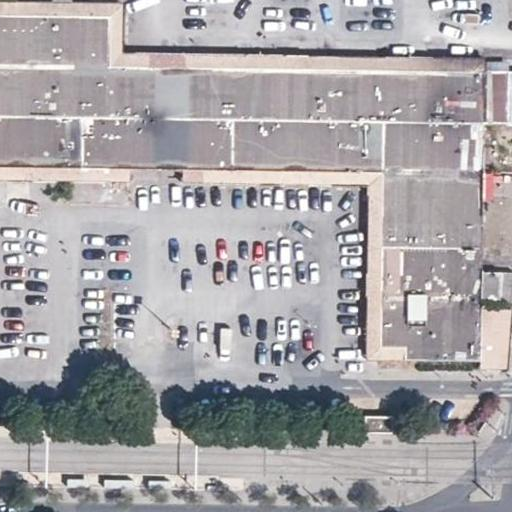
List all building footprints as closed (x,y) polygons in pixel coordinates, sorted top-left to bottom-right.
[(0,0),(0,4),(103,7),(103,8),(103,44),(115,45),(115,0),(0,0)] [(103,7),(0,4),(0,42),(103,44),(103,8),(103,7)] [(378,116),(403,117),(404,68),(405,67),(478,68),(478,51),(115,45),(103,44),(0,42),(0,60),(5,61),(4,111),(29,112),(30,61),(153,63),(154,64),(153,113),(178,113),(179,64),(279,65),(278,114),(304,115),(304,65),(380,67),(378,116)] [(29,112),(153,113),(154,64),(153,63),(30,61),(29,112)] [(304,115),(378,116),(380,67),(304,65),(304,115)] [(403,117),(477,118),(478,68),(405,67),(404,68),(403,117)] [(477,118),(501,118),(501,68),(478,68),(477,118)] [(303,167),(304,115),(278,114),(278,158),(277,167),(178,165),(178,113),(153,113),(153,165),(28,163),(29,112),(4,111),(3,163),(0,162),(0,174),(363,181),(364,182),(360,355),(371,355),(371,342),(373,292),(374,243),(376,193),(377,169),(304,168),(303,167)] [(153,165),(153,113),(29,112),(28,163),(153,165)] [(278,158),(278,114),(178,113),(178,165),(277,167),(278,158)] [(377,169),(378,116),(304,115),(303,167),(304,168),(377,169)] [(402,170),(403,117),(378,116),(377,169),(376,193),(475,194),(475,171),(402,170)] [(475,171),(477,118),(403,117),(402,170),(475,171)] [(473,287),(475,194),(376,193),(374,243),(384,243),(383,292),(373,292),(371,342),(396,343),(396,355),(471,357),(473,287)] [(371,355),(396,355),(396,343),(371,342),(371,355)] [(394,430),(394,415),(366,415),(366,430),(394,430)]
